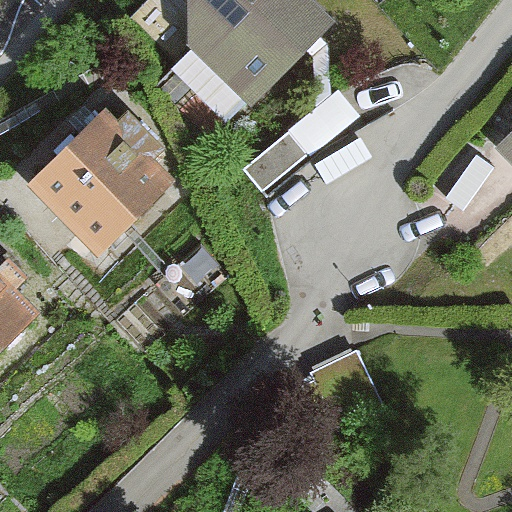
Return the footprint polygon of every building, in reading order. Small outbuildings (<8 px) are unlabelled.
[(323,22),(300,0),(192,0),(193,48),(173,69),(226,121),(323,22)] [(113,130),(100,116),(36,179),(102,247),(165,184),(145,163),(160,149),(127,116),(113,130)] [(288,133),(245,169),(264,192),(307,156),(288,133)] [(0,348),(33,316),(8,291),(21,278),(6,262),(0,268),(0,348)] [(357,351),(311,372),(316,383),(287,397),(313,452),(345,438),(340,428),(383,409),(357,351)]
